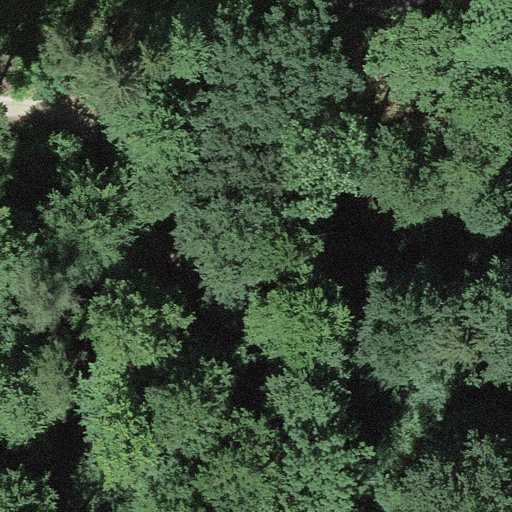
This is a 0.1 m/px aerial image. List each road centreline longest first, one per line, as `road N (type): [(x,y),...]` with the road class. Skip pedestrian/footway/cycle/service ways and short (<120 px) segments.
road 1 (track): [(0,103),(93,127),(130,152),(177,228),(182,268),(173,302),(117,364),(0,436)]
road 2 (track): [(511,41),(385,0)]
